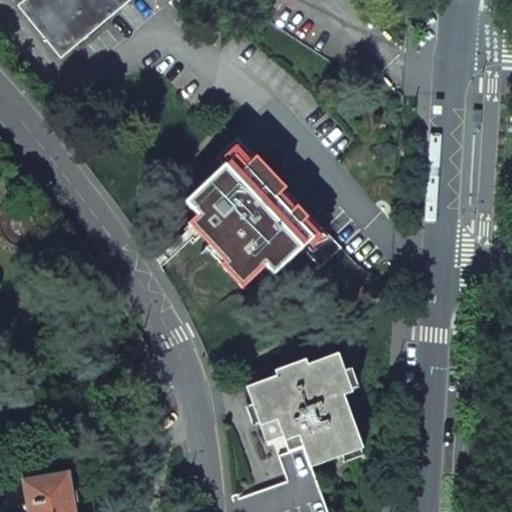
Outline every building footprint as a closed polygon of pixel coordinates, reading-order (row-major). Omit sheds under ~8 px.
[(28,0),(19,8),(60,58),(128,0),(133,0),(159,31),(182,12),(172,0),(28,0)] [(228,163),(186,202),(200,216),(191,225),(196,230),(229,262),(224,267),(243,286),(266,264),(276,273),(304,248),(323,266),(343,248),(329,234),(325,238),(305,220),(308,217),(296,207),(295,208),(281,194),(287,188),(256,156),(251,162),(236,146),(223,158),(228,163)] [(303,447),(310,468),(340,457),(343,464),(362,457),(359,450),(362,449),(343,396),(352,393),(350,390),(357,388),(350,369),(343,371),(338,354),(307,365),(305,360),(273,371),(275,376),(245,388),(259,427),(262,425),(276,420),(281,435),(285,447),(288,453),(303,447)] [(262,425),(267,440),(281,435),(276,420),(262,425)] [(232,501),(236,511),(326,511),(310,468),(303,447),(288,453),(277,457),(287,482),(232,501)] [(23,481),(27,511),(73,511),(67,473),(23,481)]
